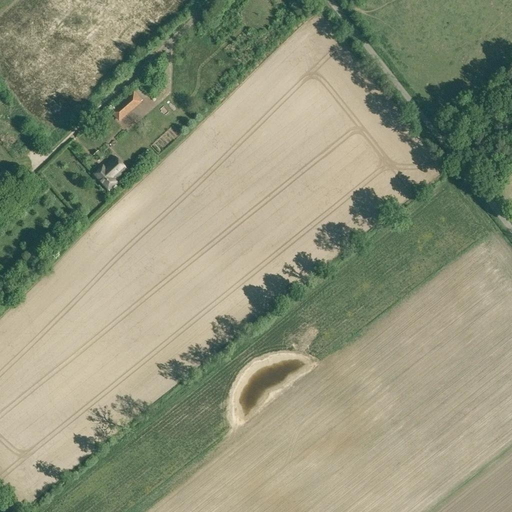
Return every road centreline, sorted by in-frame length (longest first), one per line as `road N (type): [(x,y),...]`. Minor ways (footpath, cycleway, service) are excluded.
road 1 (unknown): [(218,0),(0,214)]
road 2 (unclassified): [(511,229),(331,0)]
